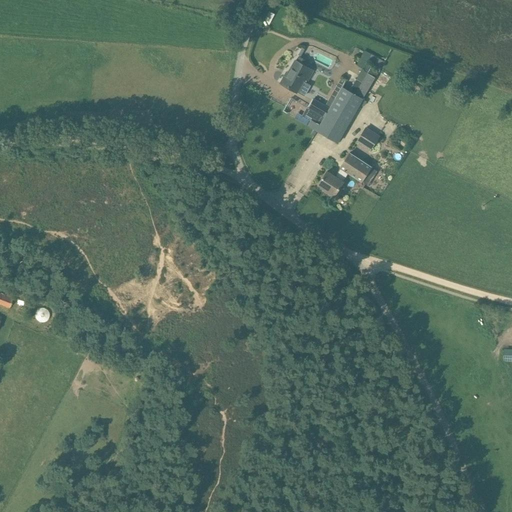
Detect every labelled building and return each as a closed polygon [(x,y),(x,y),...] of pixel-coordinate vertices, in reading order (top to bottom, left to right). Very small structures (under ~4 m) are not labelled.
[(295,61),(285,77),(283,78),(281,81),(282,83),(281,84),(296,93),(296,92),(304,96),(310,85),(303,81),(303,80),(307,81),(313,71),(305,66),(307,62),(298,57),(296,61),(295,61)] [(363,71),(367,73),(376,78),(380,71),(367,63),(366,63),(366,64),(363,70),(363,71)] [(309,108),(304,116),(312,121),(308,127),(316,131),(329,109),(351,121),(364,99),(355,94),(350,91),(342,87),(346,80),(341,79),(325,106),(314,100),(309,108)] [(354,83),(350,91),(355,94),(360,87),(362,82),(356,79),(354,83)] [(329,109),(316,131),(338,144),(351,121),(329,109)] [(380,136),(366,127),(356,142),(370,151),(380,136)] [(340,169),(341,169),(349,174),(362,183),(372,169),(350,154),(340,169)] [(343,183),(349,174),(341,169),(335,178),(327,172),(318,185),(334,196),(343,183)] [(16,293),(7,290),(5,294),(0,292),(0,304),(10,308),(14,298),(16,293)] [(37,311),(40,322),(49,319),(46,308),(37,311)]
